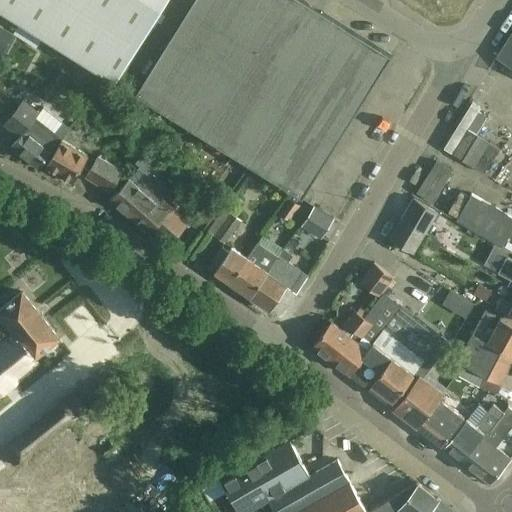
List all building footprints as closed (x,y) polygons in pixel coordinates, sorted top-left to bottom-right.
[(163,0),(0,0),(0,8),(114,80),(163,0)] [(302,0),(192,0),(135,93),(300,197),(389,54),(302,0)] [(0,26),(0,41),(8,45),(13,33),(0,26)] [(511,67),(511,29),(495,57),(511,67)] [(39,112),(23,99),(2,124),(17,136),(9,147),(36,169),(49,151),(48,150),(55,142),(68,126),(43,107),(39,112)] [(468,128),(452,153),(473,166),(488,141),(468,128)] [(87,156),(61,141),(44,169),(70,184),(87,156)] [(483,172),(498,147),(488,141),(473,166),(483,172)] [(139,167),(110,200),(149,235),(156,227),(172,242),(189,223),(161,198),(169,190),(156,179),(164,171),(143,152),(134,162),(139,167)] [(110,192),(123,172),(98,157),(86,178),(110,192)] [(452,170),(434,159),(415,189),(433,200),(452,170)] [(340,199),(349,176),(339,172),(330,195),(340,199)] [(455,182),(444,204),(452,208),(463,186),(455,182)] [(511,215),(471,192),(456,219),(502,245),(511,227),(511,215)] [(413,197),(400,217),(424,231),(437,211),(413,197)] [(290,198),(279,215),(290,221),(300,205),(290,198)] [(224,209),(208,232),(223,242),(239,219),(224,209)] [(328,221),(311,211),(301,227),(318,237),(328,221)] [(424,231),(400,217),(394,228),(418,242),(424,231)] [(418,242),(394,228),(388,238),(412,252),(418,242)] [(246,257),(229,283),(248,296),(274,261),(278,256),(277,255),(258,242),(247,257),(246,257)] [(220,245),(205,267),(207,268),(229,283),(246,257),(231,246),(228,250),(220,245)] [(278,256),(248,296),(269,310),(299,267),(286,259),(290,254),(282,249),(279,254),(277,255),(278,256)] [(511,258),(507,256),(498,271),(511,278),(511,258)] [(357,283),(378,299),(379,298),(394,278),(373,262),(357,283)] [(478,285),(473,295),(486,301),(490,292),(478,285)] [(0,340),(0,393),(37,363),(34,359),(58,339),(19,292),(0,307),(0,339),(1,340),(0,340)] [(353,332),(349,336),(357,343),(367,350),(351,370),(352,370),(391,401),(391,402),(412,375),(440,339),(400,308),(382,294),(379,298),(378,299),(363,318),(353,332)] [(511,315),(511,303),(500,297),(495,306),(511,315)] [(511,359),(511,324),(484,310),(457,362),(462,364),(483,376),(499,384),(511,359)] [(353,332),(363,318),(354,312),(344,325),(353,332)] [(330,360),(349,336),(331,322),(312,345),(330,360)] [(349,336),(330,360),(348,374),(349,374),(352,370),(351,370),(367,350),(357,343),(349,336)] [(441,340),(435,348),(442,353),(448,346),(441,340)] [(478,386),(483,376),(462,364),(457,375),(478,386)] [(416,426),(442,392),(419,374),(393,409),(416,426)] [(484,377),(480,386),(495,394),(499,385),(484,377)] [(443,393),(442,392),(416,426),(440,445),(464,415),(440,396),(443,393)] [(0,450),(12,466),(83,409),(70,393),(0,448),(0,450)] [(497,419),(503,411),(492,403),(475,425),(466,418),(444,447),(461,460),(479,435),(480,435),(484,431),(488,433),(497,419)] [(511,408),(508,405),(503,411),(497,419),(488,433),(484,431),(480,435),(479,435),(461,460),(489,482),(511,458),(495,446),(511,424),(511,408)] [(289,440),(254,459),(274,495),(309,475),(309,474),(289,440)] [(101,451),(107,460),(117,453),(110,444),(101,451)] [(254,459),(219,479),(238,511),(243,511),(267,499),(274,495),(254,459)] [(366,511),(337,459),(309,474),(309,475),(274,495),(267,499),(274,511),(366,511)] [(457,511),(419,483),(418,484),(417,483),(366,511),(457,511)]
